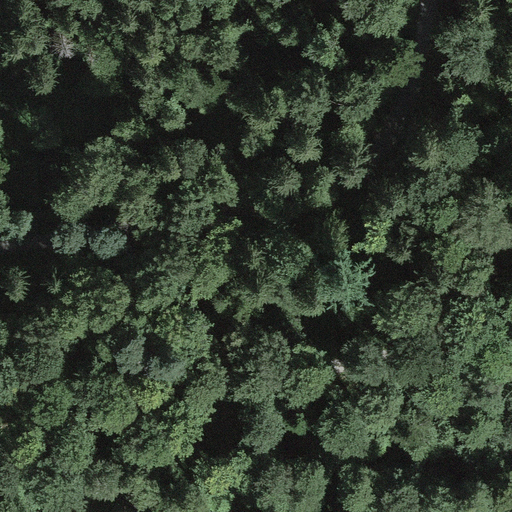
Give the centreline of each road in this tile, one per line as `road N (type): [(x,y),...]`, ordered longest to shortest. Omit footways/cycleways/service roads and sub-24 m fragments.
road 1 (track): [(0,242),(265,203),(356,170),(406,111),(431,0)]
road 2 (track): [(511,300),(453,335),(324,369),(0,398)]
